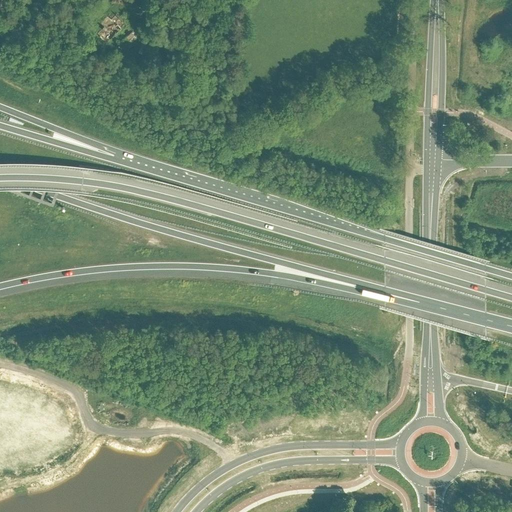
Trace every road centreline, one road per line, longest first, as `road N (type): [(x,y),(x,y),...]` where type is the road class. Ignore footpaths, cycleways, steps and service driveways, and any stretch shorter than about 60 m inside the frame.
road 1 (motorway): [(511,298),(128,188),(0,175)]
road 2 (trunk): [(0,175),(420,300)]
road 3 (motorway): [(0,288),(102,271),(189,268),(271,273),(420,300)]
road 4 (trunk): [(511,276),(113,159)]
road 5 (track): [(235,462),(182,431),(100,428),(69,386),(0,364)]
road 6 (unclassified): [(401,442),(295,445),(245,457),(176,511)]
road 7 (unclassified): [(195,511),(262,467),(401,460)]
road 8 (unclassified): [(416,0),(408,199)]
road 9 (secondary): [(429,202),(429,327)]
road 10 (trunk): [(113,159),(0,106)]
